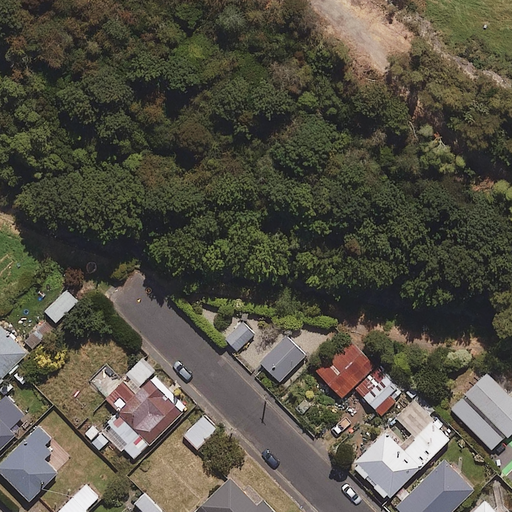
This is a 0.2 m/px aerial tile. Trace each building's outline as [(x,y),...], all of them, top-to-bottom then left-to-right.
[(79,302),(68,289),(46,310),(57,323),(79,302)] [(256,334),(244,322),(227,340),(239,352),(256,334)] [(0,383),(29,354),(2,327),(0,328),(0,383)] [(308,355),(288,337),(263,364),(283,382),(308,355)] [(356,387),(379,365),(353,338),(318,371),(344,398),(356,387)] [(121,411),(102,429),(123,451),(127,447),(139,459),(187,413),(152,376),(157,371),(146,358),(126,377),(130,380),(109,399),(121,411)] [(379,365),(356,387),(385,417),(407,396),(379,365)] [(511,395),(489,372),(451,409),(493,451),(511,433),(511,395)] [(27,416),(7,396),(0,402),(0,453),(16,437),(11,432),(27,416)] [(389,432),(353,468),(388,503),(453,438),(436,422),(415,401),(398,419),(419,439),(407,450),(389,432)] [(219,431),(205,416),(185,435),(199,450),(219,431)] [(54,440),(42,427),(0,468),(0,470),(32,502),(60,475),(46,460),(53,453),(47,447),(54,440)] [(456,511),(477,492),(447,461),(398,510),(400,511),(456,511)] [(260,508),(232,480),(200,511),(275,511),(265,502),(260,508)] [(90,511),(102,500),(85,484),(59,511),(90,511)] [(163,511),(146,494),(136,503),(144,511),(163,511)] [(495,511),(484,500),(472,511),(495,511)]
